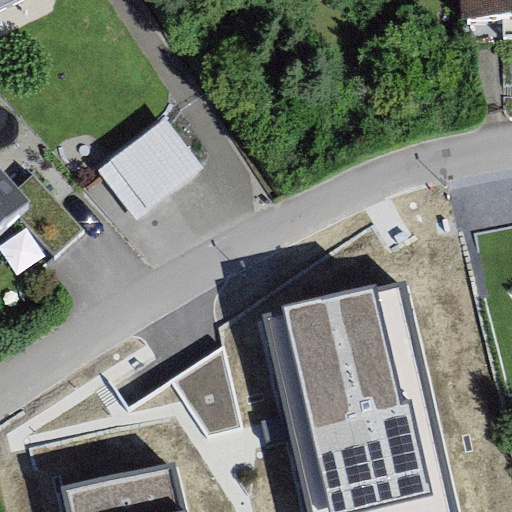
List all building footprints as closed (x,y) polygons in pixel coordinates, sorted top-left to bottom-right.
[(511,0),(473,0),(474,31),(511,30),(511,0)] [(205,173),(170,127),(101,179),(136,225),(205,173)] [(65,262),(94,238),(9,140),(0,147),(0,260),(37,229),(65,262)] [(487,511),(408,277),(266,325),(329,511),(487,511)] [(178,511),(172,487),(69,511),(178,511)]
